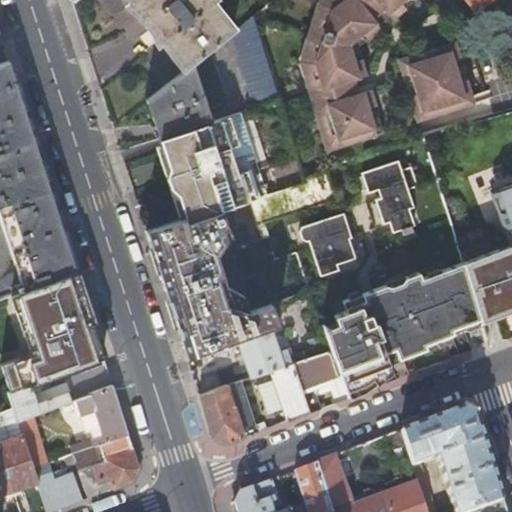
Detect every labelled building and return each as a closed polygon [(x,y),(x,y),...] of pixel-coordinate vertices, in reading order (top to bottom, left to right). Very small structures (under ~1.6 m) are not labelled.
[(233,28),(211,0),(126,0),(182,68),(233,28)] [(329,0),(322,6),(299,64),(327,152),(384,133),(371,90),(347,97),(343,82),(366,75),(358,47),(381,29),(366,10),(376,0),(377,0),(393,19),(417,0),(329,0)] [(468,0),(475,8),(486,0),(468,0)] [(251,16),(232,32),(254,107),(278,100),(251,16)] [(474,103),(455,42),(434,48),(398,59),(417,121),(474,103)] [(0,297),(75,271),(70,256),(64,240),(56,215),(6,61),(0,62),(0,297)] [(192,64),(144,101),(156,139),(158,138),(210,122),(192,64)] [(511,107),(422,137),(436,178),(486,162),(509,155),(511,165),(511,107)] [(177,200),(183,217),(184,222),(266,196),(240,112),(210,122),(158,138),(166,165),(177,200)] [(390,164),(385,149),(372,153),(367,155),(371,170),(362,173),(363,177),(360,177),(364,190),(367,189),(368,192),(377,189),(380,198),(375,200),(376,205),(374,206),(378,218),(381,217),(383,224),(390,222),(394,232),(401,230),(403,235),(412,232),(410,227),(413,226),(408,209),(412,207),(397,161),(390,164)] [(486,162),(436,178),(444,205),(511,183),(511,165),(509,155),(486,162)] [(183,217),(145,229),(155,259),(165,292),(175,321),(186,357),(189,356),(239,338),(269,327),(278,323),(262,272),(240,279),(237,271),(233,257),(249,242),(268,236),(264,223),(293,214),(332,201),(336,200),(326,170),(302,179),(304,183),(266,196),(184,222),(183,217)] [(511,183),(444,205),(455,238),(511,219),(511,183)] [(341,231),(332,201),(293,214),(302,244),(309,241),(318,268),(354,256),(353,255),(349,242),(345,229),(341,231)] [(511,219),(455,238),(462,259),(463,264),(482,323),(489,345),(511,335),(511,219)] [(482,323),(463,264),(441,272),(425,278),(420,279),(418,274),(403,279),(394,283),(386,286),(365,293),(390,369),(400,366),(399,359),(425,348),(424,345),(448,336),(482,323)] [(425,278),(441,272),(440,270),(436,269),(426,272),(424,276),(425,278)] [(80,289),(75,271),(0,297),(0,360),(12,356),(40,346),(38,341),(34,340),(11,348),(3,320),(37,308),(49,343),(93,328),(89,315),(80,289)] [(388,281),(386,286),(394,283),(403,279),(400,277),(388,281)] [(321,325),(329,350),(338,375),(340,382),(344,395),(346,399),(365,392),(367,391),(391,374),(390,369),(365,293),(360,295),(350,299),(342,302),(345,311),(334,315),(337,323),(327,327),(321,325)] [(269,327),(239,338),(241,343),(235,345),(237,352),(243,350),(246,361),(219,371),(225,387),(241,381),(270,371),(305,359),(302,351),(280,359),(269,327)] [(96,338),(93,328),(49,343),(53,353),(96,338)] [(449,340),(448,336),(424,345),(425,348),(434,345),(438,346),(447,343),(449,340)] [(329,350),(305,359),(270,371),(273,380),(258,386),(268,416),(283,410),(287,421),(319,409),(318,405),(344,395),(340,382),(338,375),(329,350)] [(12,356),(0,360),(0,412),(13,408),(8,392),(22,387),(12,356)] [(37,403),(30,384),(22,387),(8,392),(13,408),(18,420),(31,415),(74,399),(111,385),(105,365),(101,366),(67,379),(70,386),(82,381),(84,386),(72,390),(37,403)] [(70,386),(72,390),(84,386),(82,381),(70,386)] [(225,387),(199,396),(212,438),(227,444),(258,433),(256,427),(241,381),(225,387)] [(127,433),(111,385),(74,399),(80,414),(94,410),(103,434),(97,436),(99,443),(127,433)] [(467,511),(500,500),(473,415),(461,407),(398,431),(409,466),(435,457),(452,511),(467,511)] [(31,415),(18,420),(22,433),(33,467),(47,462),(31,415)] [(256,427),(258,433),(266,429),(264,424),(256,427)] [(409,466),(398,431),(315,462),(330,511),(337,511),(415,483),(409,466)] [(22,433),(0,439),(0,495),(13,491),(22,488),(30,511),(46,511),(48,511),(33,467),(22,433)] [(137,466),(127,433),(99,443),(73,452),(72,453),(87,496),(131,480),(134,474),(134,473),(137,466)] [(47,462),(33,467),(48,511),(82,498),(72,471),(64,474),(62,468),(52,471),(49,461),(47,462)] [(330,511),(315,462),(294,470),(305,504),(278,511),(272,511),(269,502),(278,499),(275,491),(273,490),(269,479),(238,491),(232,501),(235,511),(330,511)] [(64,474),(72,471),(70,465),(62,468),(64,474)] [(424,511),(415,483),(337,511),(424,511)] [(503,511),(500,500),(467,511),(503,511)]
